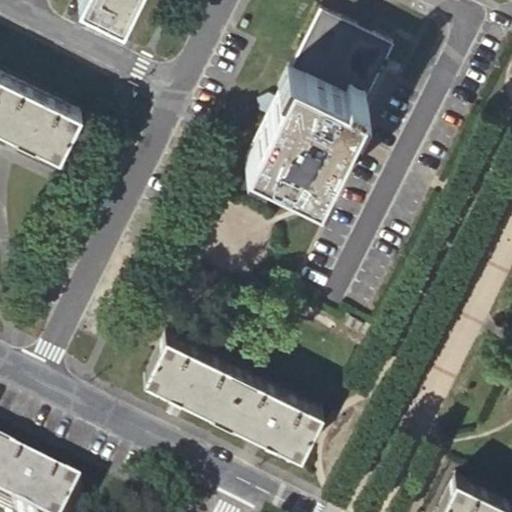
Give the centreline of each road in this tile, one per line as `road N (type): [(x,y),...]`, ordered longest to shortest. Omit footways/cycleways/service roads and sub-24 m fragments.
road 1 (residential): [(429,0),(464,17),(327,300)]
road 2 (residential): [(35,377),(165,96)]
road 3 (residential): [(241,479),(35,377)]
road 4 (residential): [(20,25),(165,96)]
